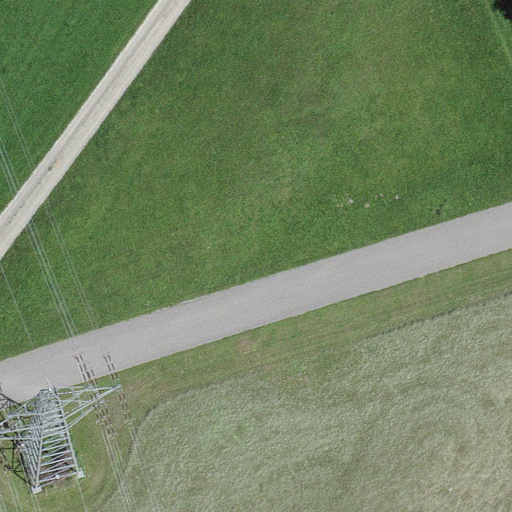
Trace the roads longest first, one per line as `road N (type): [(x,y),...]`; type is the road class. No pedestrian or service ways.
road 1 (unclassified): [(0,388),(511,225)]
road 2 (track): [(0,232),(168,0)]
